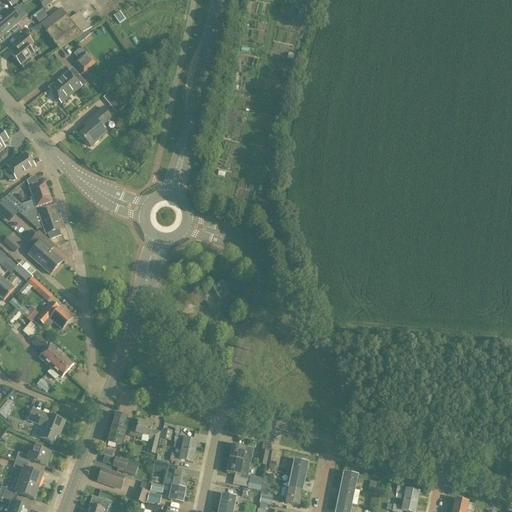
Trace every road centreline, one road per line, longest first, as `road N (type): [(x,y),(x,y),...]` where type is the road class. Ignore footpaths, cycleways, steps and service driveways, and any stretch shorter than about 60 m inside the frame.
road 1 (unknown): [(275,0),(224,234)]
road 2 (unclassified): [(230,410),(227,392),(258,299),(259,262),(234,238),(188,220)]
road 3 (tertiary): [(172,193),(216,0)]
road 4 (tertiary): [(110,385),(159,238)]
road 5 (tertiary): [(62,511),(110,385)]
road 6 (residential): [(75,250),(94,379)]
road 7 (residential): [(94,379),(88,400),(70,411),(0,380)]
